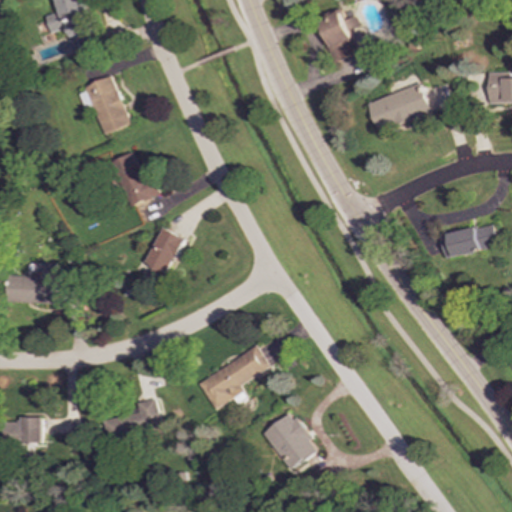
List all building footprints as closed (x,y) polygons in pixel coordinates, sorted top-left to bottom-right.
[(51,33),(69,28),(72,37),(77,35),(83,54),(97,49),(87,15),(90,14),(85,0),(56,0),(60,12),(46,16),(51,33)] [(359,53),(351,30),(359,27),(355,16),(344,20),(341,10),(320,18),(336,62),(359,53)] [(492,103),(511,103),(511,78),(508,78),(507,73),(492,73),(492,103)] [(105,136),(133,125),(113,76),(86,87),(105,136)] [(383,134),(435,114),(424,83),(371,103),(383,134)] [(146,179),(135,152),(113,162),(132,207),(162,194),(155,176),(146,179)] [(500,247),(496,224),(443,235),(448,258),(500,247)] [(150,265),(173,274),(188,237),(165,227),(150,265)] [(57,304),(57,264),(36,263),(36,276),(11,275),(10,303),(57,304)] [(200,382),(216,410),(237,398),(239,402),(248,397),(242,386),(272,368),(260,346),(200,382)] [(165,428),(158,399),(138,403),(140,410),(104,418),(109,440),(165,428)] [(264,433),(292,471),(319,451),(311,440),(313,439),(294,412),(264,433)] [(43,419),(4,420),(4,444),(44,443),(43,419)]
